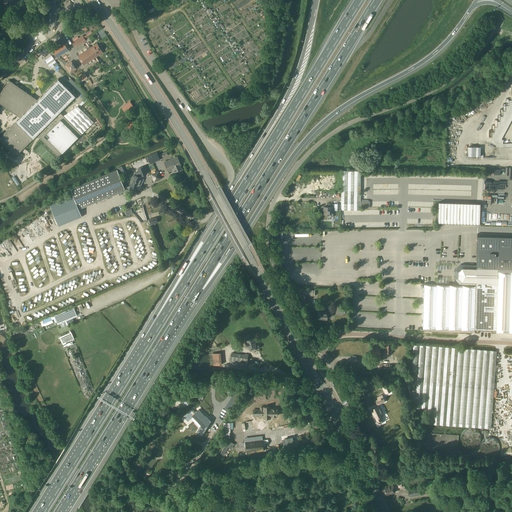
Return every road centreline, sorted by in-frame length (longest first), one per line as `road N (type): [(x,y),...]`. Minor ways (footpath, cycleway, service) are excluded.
road 1 (unclassified): [(511,1),(466,66),(425,94),(327,136),(273,199),(273,264),(318,352)]
road 2 (secondary): [(334,414),(191,149),(95,0)]
road 3 (motorway): [(186,304),(219,271),(315,128),(434,53),(473,5)]
road 4 (motorway): [(360,0),(150,339)]
road 5 (motorway): [(316,0),(286,99),(180,271),(150,339)]
road 6 (motorway): [(186,304),(376,0)]
road 7 (motorway): [(59,511),(186,304)]
road 8 (motorway): [(150,339),(42,511)]
road 9 (unclassified): [(511,344),(356,332),(335,335),(318,352)]
